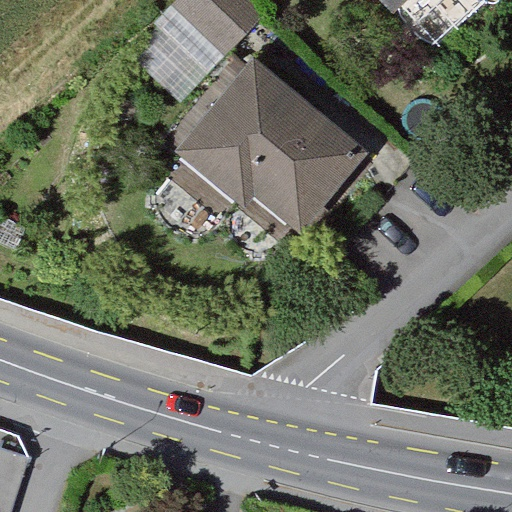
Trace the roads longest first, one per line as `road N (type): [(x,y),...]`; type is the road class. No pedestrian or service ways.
road 1 (residential): [(246,442),(511,202)]
road 2 (secondary): [(246,442),(511,493)]
road 3 (secondary): [(0,364),(246,442)]
road 4 (track): [(62,388),(22,511)]
